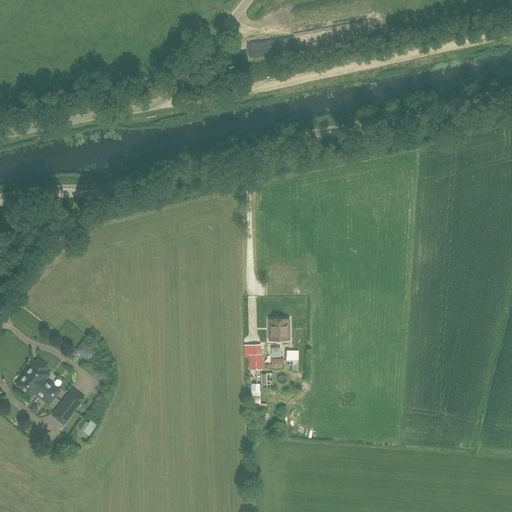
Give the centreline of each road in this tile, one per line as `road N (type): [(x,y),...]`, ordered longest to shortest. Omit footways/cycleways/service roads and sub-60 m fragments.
road 1 (track): [(167,100),(187,103),(511,31)]
road 2 (unclassified): [(0,135),(160,105),(249,0)]
road 3 (track): [(247,152),(511,95)]
road 4 (track): [(247,152),(253,333)]
road 5 (track): [(95,194),(247,152)]
road 6 (track): [(0,317),(95,194)]
